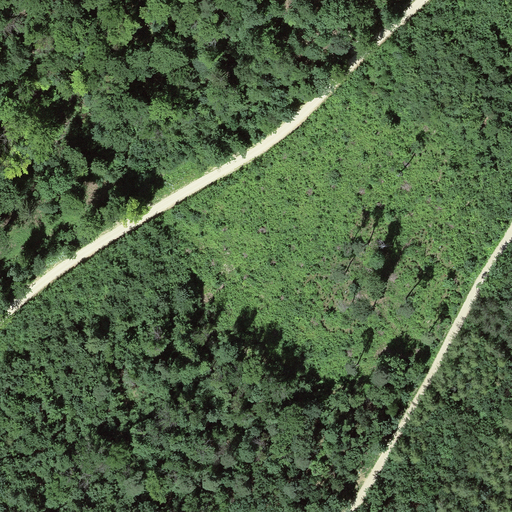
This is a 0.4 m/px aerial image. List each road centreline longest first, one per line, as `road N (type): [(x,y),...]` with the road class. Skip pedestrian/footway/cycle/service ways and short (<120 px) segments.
road 1 (track): [(419,0),(279,120),(170,198),(29,276),(0,305)]
road 2 (track): [(369,511),(511,240)]
